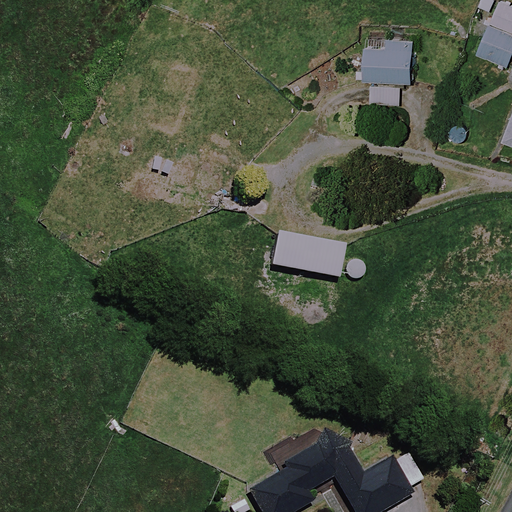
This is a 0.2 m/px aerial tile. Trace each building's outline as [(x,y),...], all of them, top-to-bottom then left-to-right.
[(511,54),(511,3),(504,0),(499,0),(476,55),(506,68),(511,54)] [(415,82),(417,41),(404,41),(404,35),(394,34),(393,40),(373,39),(373,48),(371,48),(370,81),(376,82),(376,101),(404,102),(405,82),(415,82)] [(511,118),(503,141),(511,144),(511,118)] [(341,248),(274,235),(268,268),(335,280),(341,248)] [(282,471),(245,491),(248,495),(227,506),(230,511),(244,511),(254,507),(256,511),(294,511),(310,504),(304,494),(330,479),(348,511),(380,511),(409,496),(405,490),(420,482),(407,457),(392,466),(387,458),(358,474),(335,432),(278,463),(282,471)]
